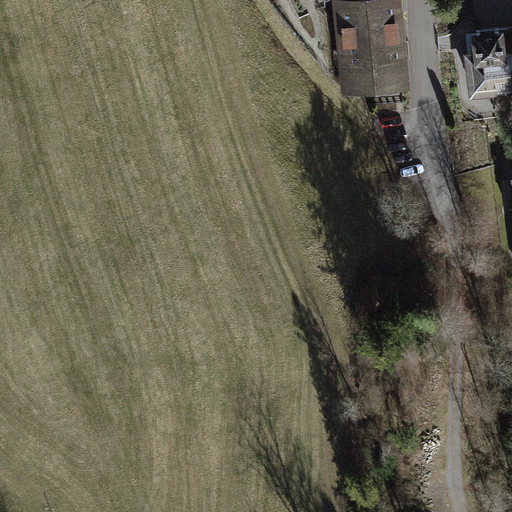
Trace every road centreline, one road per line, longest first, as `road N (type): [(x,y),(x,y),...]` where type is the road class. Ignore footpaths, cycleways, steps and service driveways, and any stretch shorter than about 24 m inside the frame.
road 1 (track): [(470,511),(459,472),(454,236)]
road 2 (residential): [(454,236),(421,0)]
